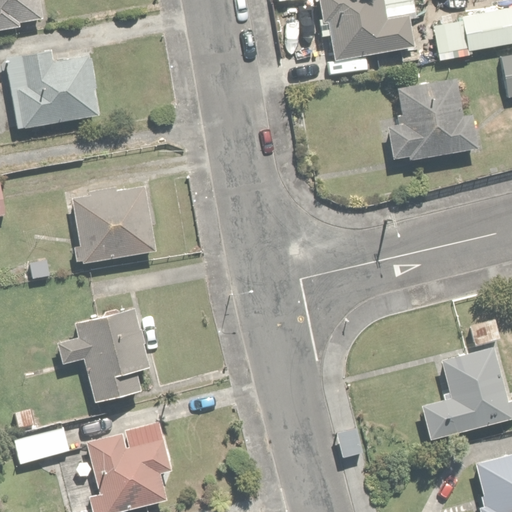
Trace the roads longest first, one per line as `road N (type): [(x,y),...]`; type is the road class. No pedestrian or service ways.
road 1 (residential): [(267,285),(217,0)]
road 2 (residential): [(267,285),(511,228)]
road 3 (residential): [(323,511),(267,285)]
